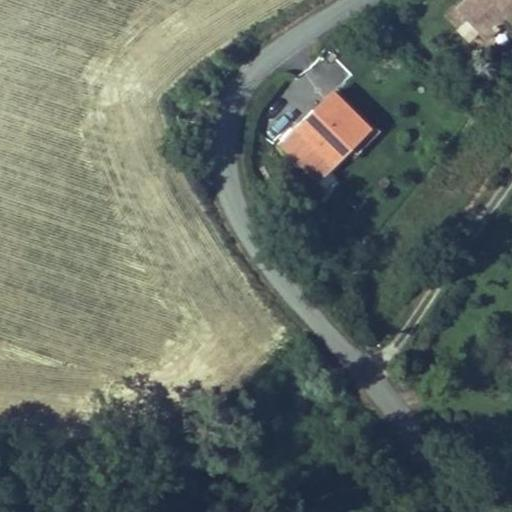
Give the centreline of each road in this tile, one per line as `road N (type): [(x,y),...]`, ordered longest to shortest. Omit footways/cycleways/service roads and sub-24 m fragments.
road 1 (unclassified): [(482,511),(258,245),(235,204),(227,116),(248,73),(347,0)]
road 2 (unknown): [(511,183),(353,359)]
